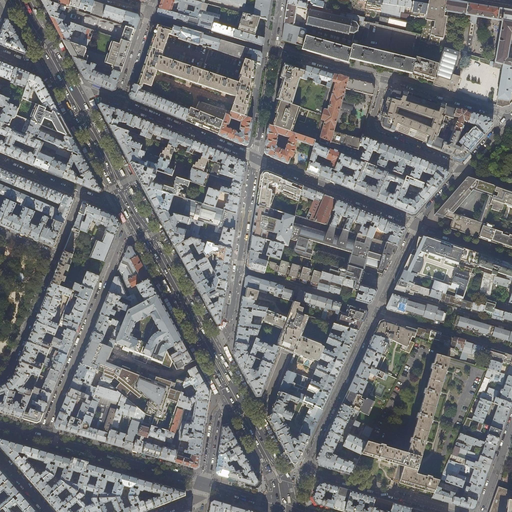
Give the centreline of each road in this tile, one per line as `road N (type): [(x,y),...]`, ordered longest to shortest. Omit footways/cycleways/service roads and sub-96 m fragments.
road 1 (residential): [(134,214),(41,437)]
road 2 (residential): [(255,158),(227,330),(212,354)]
road 3 (residential): [(302,469),(377,310)]
road 4 (residential): [(255,158),(416,224)]
road 5 (secondary): [(41,437),(204,485)]
road 6 (primary): [(212,354),(134,214)]
road 7 (residential): [(302,469),(452,511)]
road 8 (residential): [(384,79),(374,132),(465,169)]
road 9 (residential): [(118,101),(255,158)]
road 10 (residential): [(377,310),(511,350)]
road 11 (primary): [(134,214),(70,93)]
road 12 (residential): [(0,378),(54,256)]
road 13 (residential): [(510,117),(384,79)]
